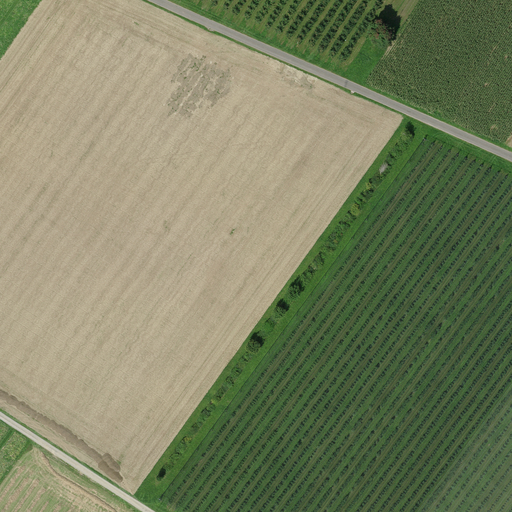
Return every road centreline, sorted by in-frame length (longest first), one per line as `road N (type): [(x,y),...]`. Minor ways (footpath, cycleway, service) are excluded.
road 1 (track): [(511,157),(153,0)]
road 2 (track): [(0,412),(153,511)]
